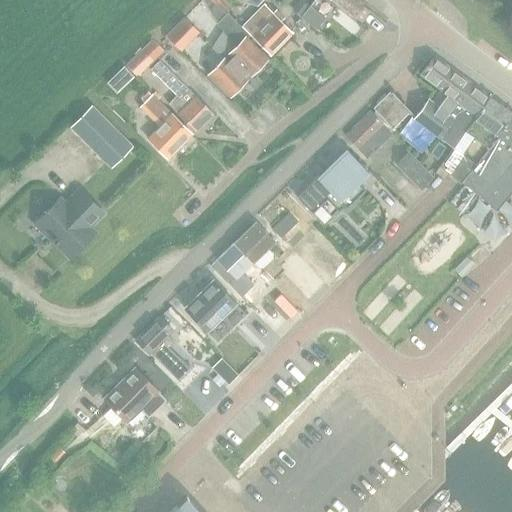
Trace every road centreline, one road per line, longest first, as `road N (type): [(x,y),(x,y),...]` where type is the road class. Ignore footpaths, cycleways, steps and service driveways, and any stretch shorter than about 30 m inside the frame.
road 1 (residential): [(3,454),(52,414),(95,355),(384,66),(435,28)]
road 2 (residential): [(183,222),(285,120),(384,44),(435,28)]
road 3 (residential): [(330,304),(125,511)]
road 4 (residential): [(511,276),(426,368),(393,365),(330,304)]
road 5 (residential): [(330,304),(451,179)]
